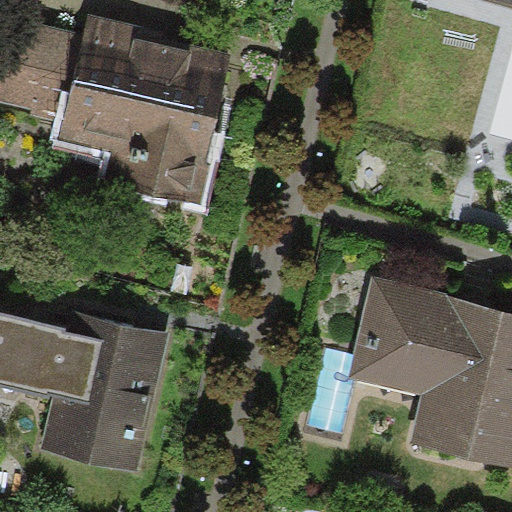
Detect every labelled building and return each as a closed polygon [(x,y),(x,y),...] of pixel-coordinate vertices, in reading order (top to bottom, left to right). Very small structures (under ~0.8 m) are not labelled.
[(511,0),(469,0),(511,12),(511,0)] [(140,25),(88,13),(83,34),(62,116),(57,137),(111,150),(103,183),(201,207),(212,163),(206,161),(232,55),(138,33),(140,25)] [(0,99),(62,116),(83,34),(11,15),(0,56),(0,99)] [(511,312),(372,280),(349,377),(421,394),(409,444),(511,468),(511,312)] [(73,328),(0,311),(0,383),(53,396),(41,449),(138,472),(170,333),(77,312),(73,328)]
